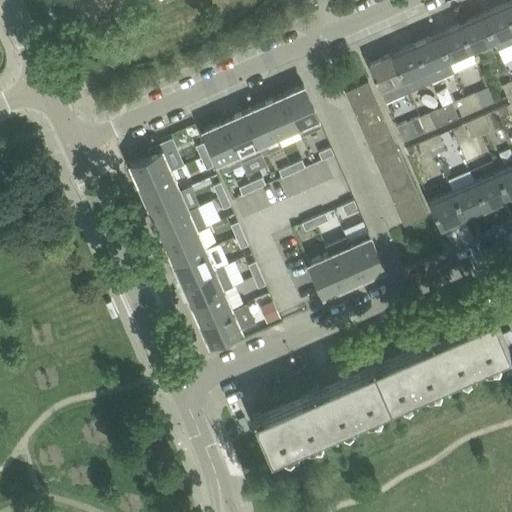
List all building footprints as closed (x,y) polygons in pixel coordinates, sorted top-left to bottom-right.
[(511,17),(505,2),(483,12),(494,39),(499,49),(511,43),(511,17)] [(494,39),(483,12),(460,22),(472,49),(494,39)] [(472,49),(460,22),(437,32),(454,70),(477,60),(472,49)] [(415,42),(432,80),(454,71),(454,70),(437,32),(415,42)] [(432,80),(415,42),(393,52),(404,79),(410,90),(432,80)] [(404,79),(393,52),(370,62),(386,100),(410,90),(404,79)] [(511,97),(511,79),(502,84),(508,99),(511,97)] [(351,103),(374,93),(369,81),(346,91),(351,103)] [(322,125),(304,83),(283,93),(301,134),(322,125)] [(475,91),(465,95),(471,109),(481,105),(475,91)] [(301,134),(283,93),(263,101),(277,134),(297,125),(300,134),(301,134)] [(379,104),(374,93),(351,103),(356,114),(379,104)] [(471,109),(465,95),(456,98),(462,113),(471,109)] [(277,134),(263,101),(243,110),(261,151),(262,151),(258,142),(277,134)] [(453,102),(442,106),(448,121),(459,117),(453,102)] [(384,115),(379,104),(356,114),(361,125),(384,115)] [(448,121),(442,106),(421,115),(427,130),(448,121)] [(261,151),(243,110),(223,119),(241,160),(261,151)] [(485,113),(475,117),(481,132),(491,128),(485,113)] [(389,126),(384,115),(361,125),(366,136),(389,126)] [(427,130),(421,115),(397,124),(404,140),(427,130)] [(481,132),(475,117),(465,121),(471,136),(481,132)] [(241,160),(223,119),(203,128),(217,160),(237,151),(241,160)] [(393,137),(389,126),(366,136),(371,147),(393,137)] [(439,134),(431,138),(437,152),(445,148),(439,134)] [(398,148),(393,137),(371,147),(375,158),(398,148)] [(437,152),(431,138),(421,142),(426,153),(427,156),(437,152)] [(203,141),(196,144),(201,156),(208,152),(203,141)] [(334,152),(330,145),(319,150),(322,158),(334,152)] [(130,162),(139,183),(171,168),(162,148),(130,162)] [(403,159),(398,148),(375,158),(380,169),(403,159)] [(213,164),(208,152),(201,156),(206,167),(213,164)] [(302,158),(290,163),(293,170),(305,165),(302,158)] [(408,170),(403,159),(380,169),(385,180),(408,170)] [(293,170),(290,163),(279,168),(282,175),(293,170)] [(511,163),(498,170),(509,196),(511,194),(511,163)] [(180,188),(171,168),(139,183),(147,202),(180,188)] [(470,168),(448,177),(453,189),(464,215),(487,206),(475,179),(470,168)] [(390,191),(413,181),(408,170),(385,180),(390,191)] [(509,196),(498,170),(475,179),(487,206),(509,196)] [(262,175),(251,180),(254,187),(265,182),(262,175)] [(226,192),(221,180),(213,183),(219,195),(226,192)] [(254,187),(251,180),(239,185),(242,193),(254,187)] [(395,202),(417,192),(413,181),(390,191),(395,202)] [(188,207),(180,188),(147,202),(156,222),(198,204),(197,203),(188,207)] [(464,215),(453,189),(430,199),(441,225),(464,215)] [(231,203),(226,192),(219,195),(224,206),(231,203)] [(422,203),(417,192),(395,202),(400,213),(422,203)] [(213,197),(199,203),(207,223),(221,217),(213,197)] [(345,210),(357,205),(354,198),(342,203),(345,210)] [(427,215),(422,203),(400,213),(405,225),(427,215)] [(206,224),(198,204),(156,222),(165,242),(206,224)] [(325,210),(314,216),(317,223),(328,218),(325,210)] [(317,223),(314,216),(302,221),(305,228),(317,223)] [(243,231),(238,219),(231,223),(236,234),(243,231)] [(207,224),(206,224),(165,242),(174,262),(206,247),(198,228),(207,224)] [(384,266),(368,229),(348,238),(346,234),(345,234),(363,275),(384,266)] [(248,243),(243,231),(236,234),(241,246),(248,243)] [(363,275),(345,234),(325,243),(344,284),(363,275)] [(344,284),(325,243),(329,252),(309,261),(323,293),(344,284)] [(215,266),(206,247),(174,262),(182,282),(224,263),(223,263),(215,266)] [(260,271),(255,259),(248,262),(253,274),(260,271)] [(233,283),(224,263),(182,282),(191,301),(233,283)] [(266,282),(260,271),(253,274),(258,285),(266,282)] [(233,307),(224,288),(233,284),(233,283),(191,301),(200,321),(233,307)] [(278,311),(273,299),(266,302),(271,314),(278,311)] [(242,327),(233,307),(200,321),(209,342),(242,327)] [(491,313),(433,338),(448,374),(509,347),(491,307),(490,308),(491,308),(490,309),(491,313)] [(448,374),(433,338),(373,364),(389,399),(448,374)] [(389,399),(373,364),(314,390),(329,425),(389,399)] [(329,425),(314,390),(255,415),(254,411),(253,412),(252,411),(252,412),(269,452),(329,425)] [(244,414),(238,417),(243,430),(250,427),(244,414)]
